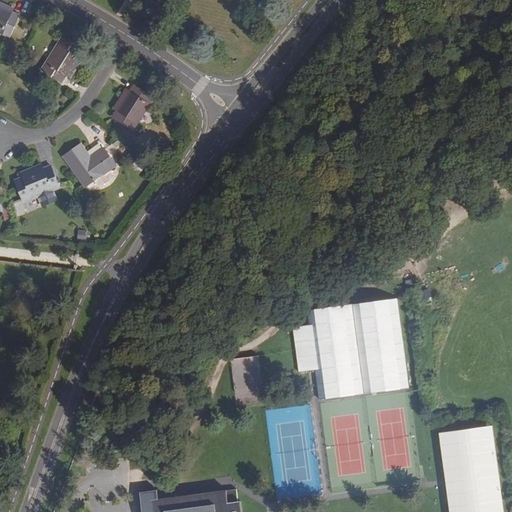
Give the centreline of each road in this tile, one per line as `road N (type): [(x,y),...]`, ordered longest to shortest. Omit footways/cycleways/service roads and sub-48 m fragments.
road 1 (tertiary): [(27,511),(90,344),(145,245),(231,128)]
road 2 (residential): [(126,37),(80,107),(45,135),(0,141)]
road 3 (tertiary): [(245,107),(263,100),(342,0)]
road 4 (tertiary): [(324,0),(246,92),(245,107)]
